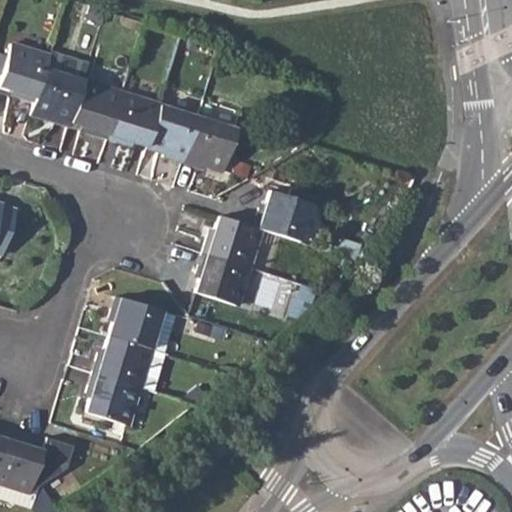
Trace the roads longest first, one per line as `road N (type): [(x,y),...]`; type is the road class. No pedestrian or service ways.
road 1 (residential): [(0,363),(33,374),(99,187),(0,155)]
road 2 (secondary): [(478,211),(316,394),(310,429),(325,460)]
road 3 (secondary): [(325,460),(357,476),(396,474),(467,401)]
road 4 (tertiary): [(493,51),(478,211)]
